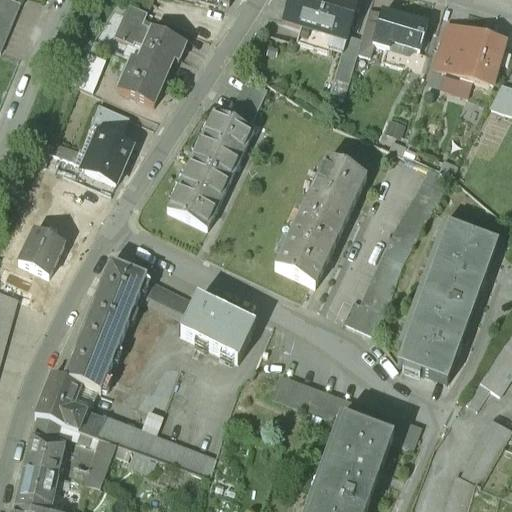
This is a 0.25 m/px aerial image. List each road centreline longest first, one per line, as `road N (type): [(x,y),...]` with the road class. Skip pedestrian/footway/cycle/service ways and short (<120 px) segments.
road 1 (residential): [(104,235),(318,337),(410,406),(466,432)]
road 2 (residential): [(104,235),(256,0)]
road 3 (residential): [(0,483),(30,382),(104,235)]
road 4 (residential): [(68,0),(0,167)]
